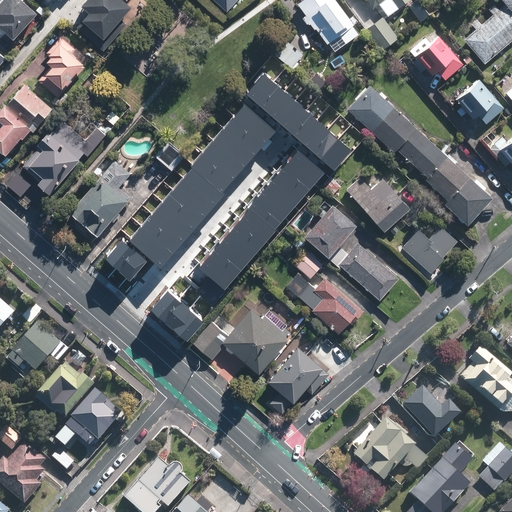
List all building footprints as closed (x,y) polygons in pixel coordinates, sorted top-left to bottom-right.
[(22,0),(0,0),(0,35),(9,44),(34,16),(19,4),(22,0)] [(74,30),(101,53),(135,12),(120,0),(84,0),(77,10),(85,17),(74,30)] [(208,0),(224,14),(237,0),(208,0)] [(334,0),(302,0),(294,6),(324,46),(336,37),(338,40),(352,30),(332,2),(334,0)] [(409,0),(408,0),(361,0),(370,11),(375,7),(385,19),(409,0)] [(460,41),(482,66),(511,40),(511,0),(494,0),(500,7),(495,11),(491,7),(485,12),(489,16),(479,25),(475,20),(469,26),(473,30),(460,41)] [(380,18),(364,30),(380,51),(395,39),(380,18)] [(75,51),(59,38),(45,54),(47,56),(45,59),(47,61),(43,66),(47,69),(37,82),(58,99),(84,68),(70,57),(75,51)] [(461,67),(436,38),(408,61),(419,74),(423,70),(430,78),(434,74),(441,83),(461,67)] [(285,41),(273,56),(290,71),(303,56),(285,41)] [(264,75),(246,95),(335,171),(352,150),(264,75)] [(482,126),(501,110),(477,81),(453,101),(459,108),(454,112),(460,118),(464,114),(470,121),(474,117),(482,126)] [(35,128),(50,110),(21,86),(2,109),(25,127),(29,122),(35,128)] [(461,226),(487,199),(367,86),(344,110),(391,154),(394,151),(423,179),(420,182),(443,203),(440,207),(461,226)] [(511,106),(511,107),(511,108),(511,87),(503,95),(511,105),(511,106)] [(129,241),(161,269),(225,195),(223,193),(276,131),(245,104),(191,167),(192,168),(129,241)] [(26,130),(0,108),(0,159),(1,161),(26,130)] [(33,188),(46,198),(83,153),(78,150),(85,142),(60,121),(47,137),(44,135),(33,148),(35,150),(19,169),(37,183),(33,188)] [(490,132),(480,140),(503,168),(507,165),(511,171),(511,137),(506,143),(501,137),(497,141),(490,132)] [(155,160),(171,172),(183,157),(168,144),(155,160)] [(299,151),(199,268),(225,290),(325,174),(299,151)] [(129,175),(111,160),(65,214),(95,239),(129,198),(118,189),(129,175)] [(31,185),(17,174),(5,187),(19,199),(31,185)] [(329,177),(320,187),(332,197),(340,186),(329,177)] [(359,178),(344,191),(380,234),(407,211),(381,179),(369,190),(359,178)] [(329,207),(300,239),(323,260),(326,257),(375,301),(396,279),(356,243),(346,254),(336,246),(352,228),(329,207)] [(415,230),(399,248),(427,274),(456,243),(437,226),(425,239),(415,230)] [(215,240),(205,232),(194,245),(204,253),(215,240)] [(297,239),(292,245),(298,251),(304,245),(297,239)] [(106,259),(130,281),(147,262),(122,240),(106,259)] [(305,250),(292,265),(309,280),(322,265),(305,250)] [(308,284),(295,298),(334,334),(347,320),(350,322),(359,312),(322,278),(313,288),(308,284)] [(187,342),(204,322),(168,291),(151,310),(187,342)] [(0,293),(0,330),(19,310),(0,293)] [(255,375),(290,333),(283,327),(280,330),(262,315),(259,319),(247,309),(225,334),(210,321),(189,345),(209,361),(221,346),(255,375)] [(42,321),(11,355),(23,365),(28,359),(40,369),(54,353),(61,359),(71,347),(42,321)] [(511,334),(503,346),(511,353),(511,334)] [(327,374),(293,346),(263,383),(276,393),(267,403),(281,414),(301,390),(309,395),(327,374)] [(508,375),(476,348),(464,362),(468,364),(455,379),(494,413),(497,410),(502,414),(510,414),(511,411),(511,383),(506,378),(508,375)] [(70,359),(39,394),(66,418),(101,379),(88,368),(85,372),(70,359)] [(419,387),(398,405),(428,440),(456,416),(446,404),(454,398),(442,384),(428,396),(419,387)] [(127,410),(99,385),(75,413),(80,417),(73,425),(94,443),(100,436),(102,438),(127,410)] [(380,418),(346,457),(378,484),(401,458),(415,470),(426,458),(380,418)] [(11,423),(1,435),(16,448),(26,436),(11,423)] [(11,451),(0,464),(0,476),(28,501),(46,481),(40,476),(49,466),(45,462),(51,456),(30,438),(15,455),(11,451)] [(472,456),(455,440),(405,495),(414,503),(406,511),(441,511),(465,485),(454,475),(472,456)] [(492,493),(511,471),(511,456),(497,443),(480,462),(485,467),(475,477),(492,493)] [(61,444),(53,453),(69,467),(77,458),(61,444)] [(162,453),(127,493),(149,511),(158,511),(166,503),(170,506),(195,478),(185,469),(186,468),(187,464),(185,460),(181,458),(177,459),(174,462),(174,463),(162,453)] [(0,511),(10,511),(15,507),(1,495),(6,490),(0,485),(0,511)] [(216,511),(192,491),(172,511),(216,511)] [(511,511),(511,493),(494,511),(511,511)]
